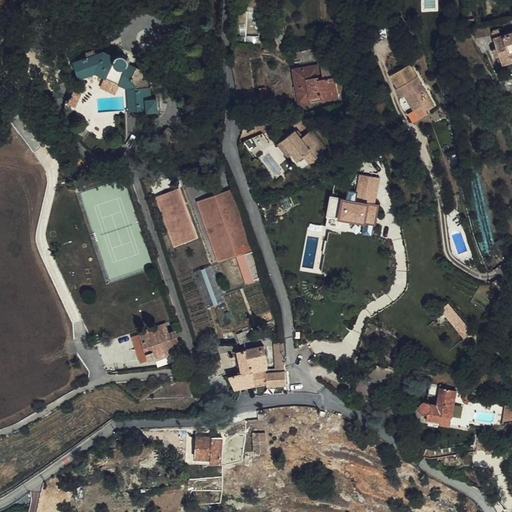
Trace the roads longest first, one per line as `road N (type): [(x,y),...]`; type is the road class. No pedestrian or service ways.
road 1 (unknown): [(3,19),(5,111),(50,173),(44,247),(105,381),(160,377),(200,358),(239,406)]
road 2 (residential): [(300,398),(119,425),(0,504)]
road 3 (residential): [(300,398),(348,411),(488,511)]
road 4 (unknown): [(200,358),(133,157)]
